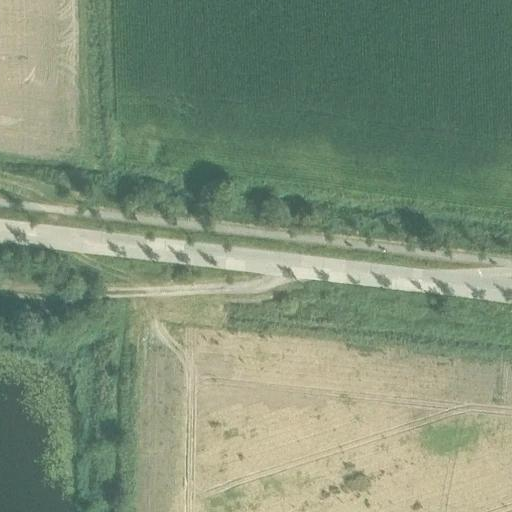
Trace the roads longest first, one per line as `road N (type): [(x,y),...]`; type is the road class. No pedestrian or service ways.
road 1 (tertiary): [(0,230),(278,265)]
road 2 (tertiary): [(455,284),(278,265)]
road 3 (track): [(119,296),(260,281),(278,265)]
